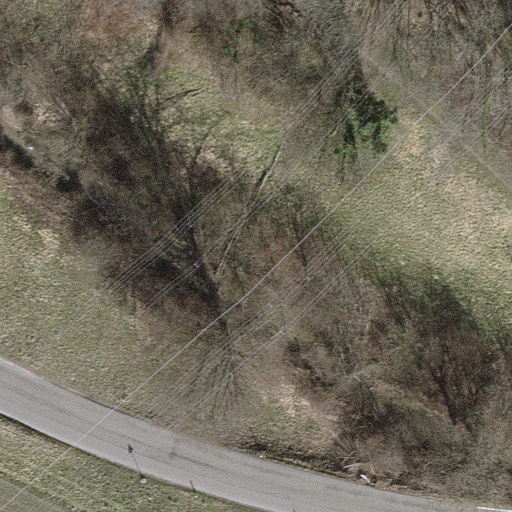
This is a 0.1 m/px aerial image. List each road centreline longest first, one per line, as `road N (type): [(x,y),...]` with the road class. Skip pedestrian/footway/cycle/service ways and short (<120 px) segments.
road 1 (unclassified): [(380,511),(157,455),(0,381)]
road 2 (track): [(511,180),(317,0)]
